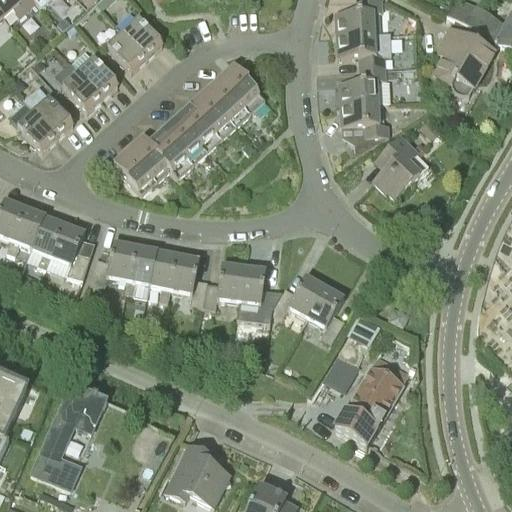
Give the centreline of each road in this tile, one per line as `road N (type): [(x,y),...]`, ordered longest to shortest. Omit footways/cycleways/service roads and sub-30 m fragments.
road 1 (residential): [(398,511),(286,445),(0,317)]
road 2 (residential): [(61,194),(88,152),(184,67),(224,47),(301,45)]
road 3 (residential): [(321,213),(227,231),(165,229),(61,194)]
road 4 (secondary): [(477,509),(451,417),(448,348),(458,286)]
road 5 (residential): [(321,213),(302,128),(301,45)]
road 6 (residential): [(458,286),(424,276),(321,213)]
road 7 (secondary): [(458,286),(511,170)]
